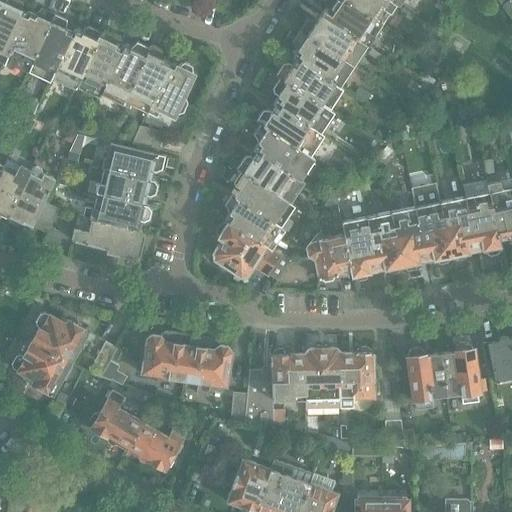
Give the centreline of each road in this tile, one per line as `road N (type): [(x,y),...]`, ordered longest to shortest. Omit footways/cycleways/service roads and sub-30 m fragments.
road 1 (residential): [(155,292),(282,320),(392,318),(511,288)]
road 2 (residential): [(155,292),(240,42)]
road 3 (residential): [(0,257),(80,282),(155,292)]
road 4 (residential): [(240,42),(98,0)]
